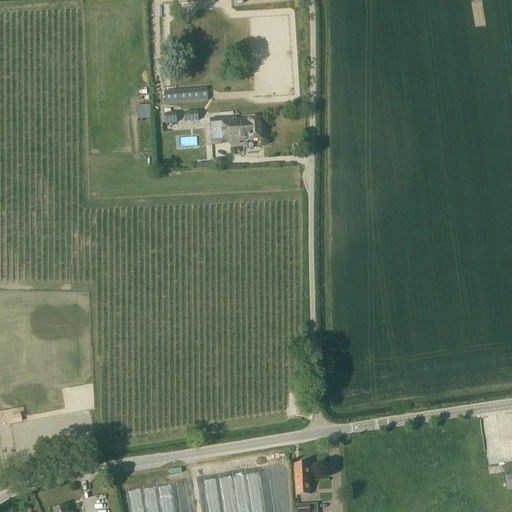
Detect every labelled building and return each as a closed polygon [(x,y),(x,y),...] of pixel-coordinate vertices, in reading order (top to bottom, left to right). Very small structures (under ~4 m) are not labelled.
[(139,105),(139,118),(150,118),(149,105),(139,105)] [(177,123),(176,113),(171,114),(170,109),(164,110),(164,114),(165,114),(165,124),(177,123)] [(185,123),(199,122),(198,112),(184,113),(185,123)] [(218,119),(210,119),(212,143),(222,143),(222,140),(229,140),(229,144),(240,143),(240,141),(261,140),(260,119),(238,120),(238,118),(218,119)] [(9,416),(10,425),(22,422),(21,414),(9,416)] [(501,455),(511,453),(511,437),(499,439),(501,455)] [(300,464),(295,464),(296,483),(297,497),(307,496),(309,496),(308,482),(309,482),(308,464),(307,464),(306,462),(301,462),(300,464)]
